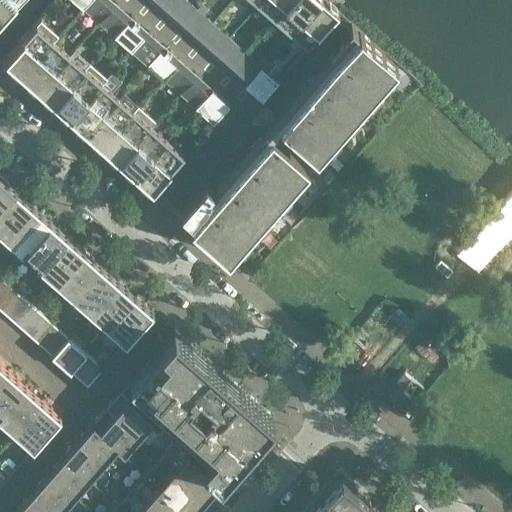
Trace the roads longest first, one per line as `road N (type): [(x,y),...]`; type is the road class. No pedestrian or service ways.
road 1 (residential): [(335,412),(0,115)]
road 2 (residential): [(449,511),(335,412)]
road 3 (residential): [(249,511),(335,412)]
road 4 (residential): [(82,409),(0,501)]
